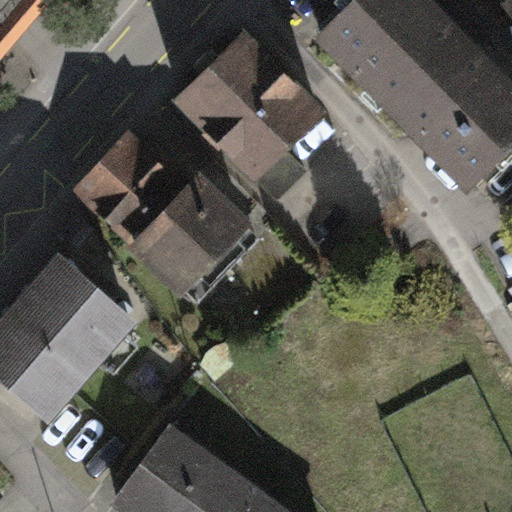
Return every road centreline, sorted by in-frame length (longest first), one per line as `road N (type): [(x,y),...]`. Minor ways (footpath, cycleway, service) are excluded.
road 1 (residential): [(254,0),(511,344)]
road 2 (primary): [(0,215),(183,0)]
